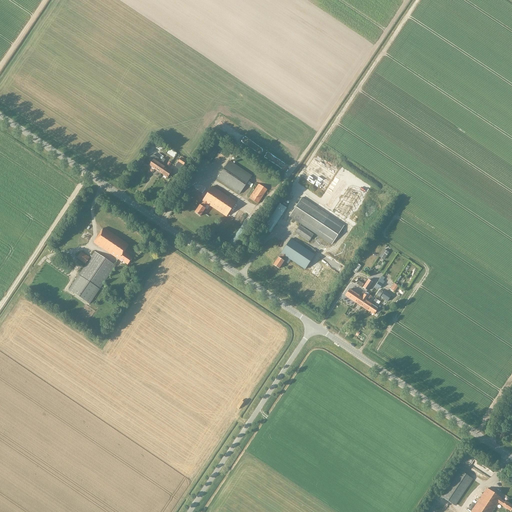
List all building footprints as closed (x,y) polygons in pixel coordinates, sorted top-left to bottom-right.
[(249,125),(225,110),(222,114),(236,123),(246,130),(249,125)] [(156,140),(152,146),(157,149),(161,143),(156,140)] [(167,154),(172,157),(174,158),(177,153),(170,149),(167,154)] [(158,158),(155,156),(152,154),(151,156),(150,156),(149,158),(149,159),(147,162),(150,164),(148,166),(155,170),(159,163),(157,162),(158,158)] [(229,161),(217,179),(239,194),(252,176),(229,161)] [(171,164),(169,162),(167,165),(165,167),(161,174),(167,178),(171,172),(167,169),(169,167),(171,164)] [(161,174),(165,167),(159,163),(155,170),(161,174)] [(257,204),(267,190),(259,184),(249,198),(257,204)] [(348,186),(333,209),(346,217),(361,195),(348,186)] [(212,187),(200,205),(194,213),(200,216),(205,209),(204,208),(207,204),(226,217),(236,202),(212,187)] [(335,187),(330,193),(333,196),(338,190),(335,187)] [(344,226),(329,216),(301,198),(289,216),(332,244),(344,226)] [(376,211),(379,210),(376,201),(359,207),(364,219),(377,214),(376,211)] [(82,209),(87,213),(91,208),(86,204),(82,209)] [(279,204),(263,229),(270,233),(286,208),(279,204)] [(309,242),(313,234),(300,225),(295,233),(309,242)] [(127,265),(132,258),(124,253),(129,245),(103,228),(94,243),(120,260),(127,265)] [(305,269),(314,255),(291,239),(281,254),(282,254),(279,258),(278,258),(273,265),(279,269),(284,261),(283,261),(286,257),(305,269)] [(385,248),(379,256),(384,259),(389,251),(385,248)] [(95,251),(68,290),(89,304),(116,266),(95,251)] [(77,258),(85,264),(90,258),(81,252),(77,258)] [(51,274),(49,278),(59,283),(62,279),(51,274)] [(380,288),(381,284),(386,287),(389,282),(379,277),(375,286),(380,288)] [(368,279),(363,287),(365,288),(367,290),(373,282),(368,279)] [(389,288),(394,291),(398,285),(393,282),(389,288)] [(364,294),(365,292),(367,290),(365,288),(359,296),(355,303),(361,307),(368,297),(364,294)] [(359,296),(349,289),(345,296),(349,299),(355,303),(359,296)] [(372,304),(371,304),(368,302),(369,299),(371,296),(369,295),(368,297),(361,307),(367,311),(372,304)] [(372,304),(367,311),(373,315),(375,312),(378,315),(381,311),(378,309),(378,308),(377,308),(374,306),(377,300),(375,299),(371,304),(372,304)] [(462,461),(479,472),(482,469),(473,463),(474,462),(465,456),(462,461)] [(441,497),(455,506),(472,479),(459,470),(441,497)] [(491,511),(498,503),(500,499),(501,498),(487,489),(470,511),(491,511)] [(500,499),(498,503),(502,506),(510,511),(511,509),(511,505),(505,501),(504,502),(500,499)]
